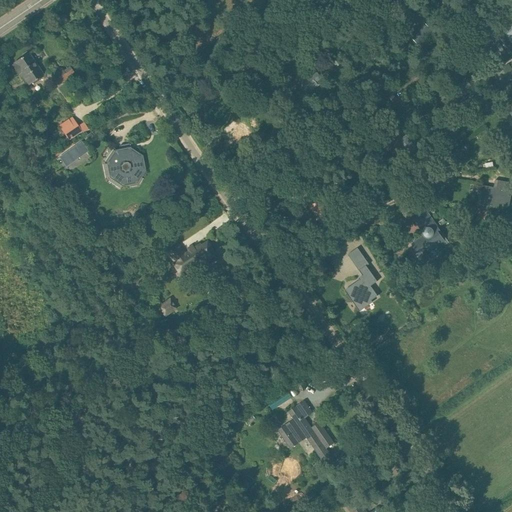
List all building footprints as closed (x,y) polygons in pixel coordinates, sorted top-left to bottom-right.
[(427,33),(430,36),(433,33),(430,30),(422,22),(409,34),(417,43),(427,33)] [(499,37),(511,54),(511,24),(508,27),(509,28),(510,29),(505,32),(499,37)] [(29,85),(43,75),(28,53),(14,63),(15,64),(13,66),(18,73),(20,72),(29,85)] [(341,63),(337,57),(332,61),(337,67),(341,63)] [(511,70),(508,66),(497,74),(498,74),(503,81),(504,83),(511,77),(511,76),(510,74),(511,72),(511,70)] [(51,75),(58,85),(68,78),(67,76),(73,72),(69,67),(63,71),(62,69),(51,75)] [(269,71),(275,80),(281,76),(275,67),(269,71)] [(354,88),(359,85),(349,70),(345,73),(354,88)] [(309,91),(323,81),(315,71),(307,77),(308,80),(304,83),(309,91)] [(503,81),(498,74),(492,78),(497,85),(503,81)] [(472,88),(465,78),(450,89),(457,99),(452,102),(456,108),(466,101),(462,95),(469,91),(471,94),(475,92),(472,88)] [(383,99),(387,104),(392,99),(388,95),(383,99)] [(229,145),(223,148),(225,152),(238,148),(239,150),(249,147),(245,133),(267,126),(263,114),(241,121),(237,108),(226,112),(234,138),(228,140),(229,145)] [(59,126),(68,140),(81,131),(82,133),(88,129),(83,122),(77,126),(72,118),(59,126)] [(394,131),(390,135),(394,139),(399,135),(394,131)] [(95,136),(92,132),(86,136),(89,141),(95,136)] [(468,142),(473,148),(486,138),(481,132),(468,142)] [(404,150),(408,155),(412,152),(416,149),(406,136),(399,142),(404,150)] [(65,167),(88,151),(81,141),(58,157),(65,167)] [(122,185),(136,182),(136,183),(137,182),(136,182),(144,171),(145,170),(144,170),(141,157),(142,157),(142,156),(141,157),(130,149),(130,148),(129,148),(129,149),(115,151),(107,163),(110,177),(122,185)] [(463,163),(462,161),(463,161),(456,151),(439,164),(443,170),(450,164),(453,168),(459,164),(460,166),(463,163)] [(511,192),(511,191),(510,191),(511,183),(498,180),(497,186),(495,187),(483,185),(478,208),(491,211),(492,208),(498,209),(499,204),(509,206),(511,192)] [(335,197),(342,192),(338,185),(330,191),(335,197)] [(327,208),(330,206),(324,198),(322,200),(321,199),(311,206),(320,219),(330,212),(327,208)] [(348,207),(352,212),(362,206),(358,201),(348,207)] [(424,235),(425,236),(412,244),(422,257),(437,246),(440,250),(447,246),(440,235),(442,234),(425,210),(414,218),(421,228),(422,228),(425,231),(424,232),(424,233),(424,234),(424,235)] [(208,263),(217,257),(207,242),(201,246),(200,244),(185,254),(178,244),(168,251),(175,263),(174,264),(179,272),(175,274),(180,281),(185,278),(181,272),(188,267),(189,268),(204,258),(208,263)] [(481,254),(486,261),(492,256),(487,249),(481,254)] [(364,273),(347,285),(359,304),(377,292),(371,283),(370,282),(377,277),(366,262),(369,260),(366,254),(356,261),(364,273)] [(165,316),(177,309),(170,299),(159,306),(165,316)] [(272,399),(268,402),(271,406),(275,403),(278,408),(293,398),(287,389),(272,399)] [(323,461),(331,456),(326,448),(334,443),(332,440),(320,423),(311,429),(308,426),(310,425),(305,418),(313,412),(305,401),(288,412),(294,420),(278,431),(290,448),(306,437),(323,461)] [(229,446),(224,450),(228,455),(229,455),(233,452),(233,450),(229,446)] [(372,511),(364,511),(361,507),(354,497),(345,504),(350,511),(381,511),(379,508),(372,511)]
